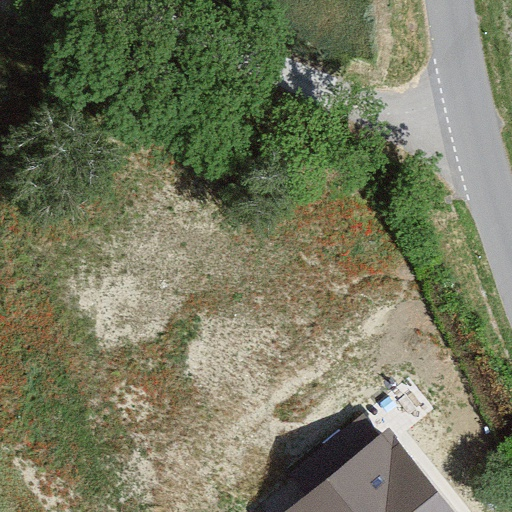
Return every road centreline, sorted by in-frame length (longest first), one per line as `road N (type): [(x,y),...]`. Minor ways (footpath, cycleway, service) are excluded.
road 1 (track): [(477,158),(94,0)]
road 2 (tertiary): [(511,255),(477,158),(450,0)]
